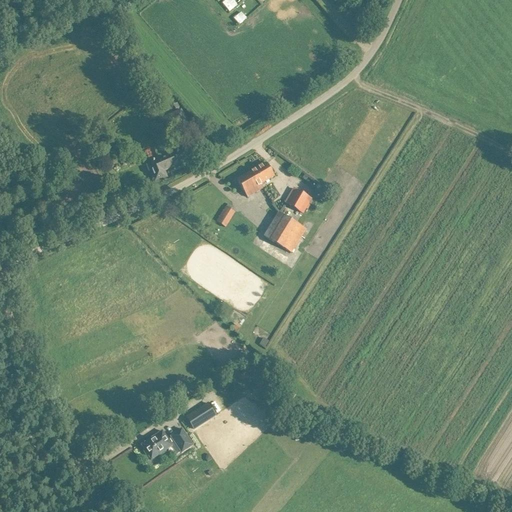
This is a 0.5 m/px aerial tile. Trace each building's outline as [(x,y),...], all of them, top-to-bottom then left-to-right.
[(241,18),(237,21),(243,27),(246,24),(241,18)] [(181,111),(158,120),(165,138),(189,129),(181,111)] [(164,171),(187,161),(181,147),(146,162),(154,183),(167,178),(164,171)] [(274,177),(266,163),(255,170),(263,183),(274,177)] [(260,185),(263,183),(255,170),(246,175),(237,181),(247,198),(262,189),(260,185)] [(298,190),(289,205),(303,214),(306,209),(308,210),(310,206),(308,205),(312,199),(298,190)] [(225,227),(234,213),(230,210),(232,207),(228,204),(226,207),(217,221),(225,227)] [(309,231),(278,213),(264,236),(292,253),(299,241),(302,243),(309,231)] [(186,417),(191,425),(212,412),(207,404),(186,417)] [(160,456),(166,452),(165,451),(172,446),(171,446),(175,443),(181,453),(193,446),(182,429),(170,437),(171,438),(168,440),(162,431),(141,445),(144,450),(143,451),(147,456),(148,456),(151,460),(150,458),(158,453),(160,456)]
